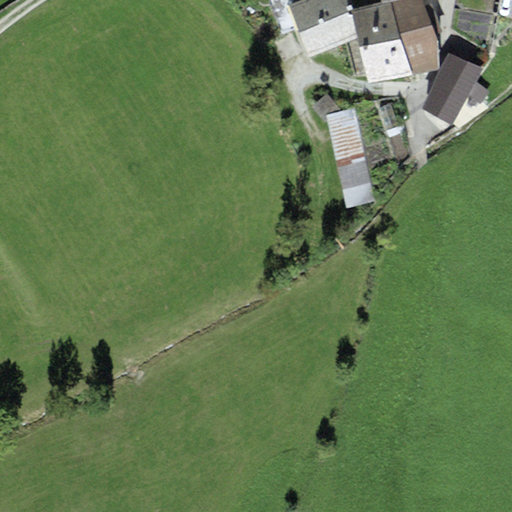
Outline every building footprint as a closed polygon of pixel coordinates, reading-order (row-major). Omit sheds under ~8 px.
[(300,0),(296,2),(288,5),(298,31),(310,59),(359,38),(352,9),(352,2),(351,0),(300,0)] [(383,2),(352,9),(359,38),(369,82),(413,74),(401,37),(392,0),(383,2)] [(438,41),(423,0),(394,0),(392,0),(401,37),(413,74),(438,69),(438,41)] [(489,89),(452,59),(428,109),(462,126),(489,89)] [(376,195),(356,111),(329,118),(349,202),(376,195)]
